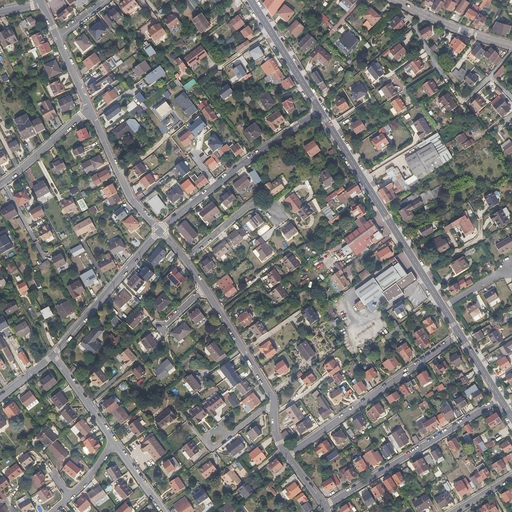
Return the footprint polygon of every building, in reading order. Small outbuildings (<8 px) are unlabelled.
[(86,0),(78,0),(76,2),(80,8),(88,2),(86,0)] [(133,0),(125,0),(126,1),(119,5),(125,13),(137,5),(133,0)] [(265,0),(263,3),(272,17),(284,0),(265,0)] [(357,1),(356,0),(342,0),(342,1),(350,9),(357,1)] [(436,0),(432,7),(439,12),(446,0),(436,0)] [(456,3),(451,0),(447,0),(444,5),(451,10),(456,3)] [(465,0),(462,0),(456,9),(462,13),(469,2),(465,0)] [(350,9),(342,1),(339,4),(347,11),(350,9)] [(479,13),(480,11),(481,9),(472,3),(464,15),(469,18),(470,16),(471,17),(470,19),(473,21),(474,21),(479,13)] [(173,12),(177,18),(178,17),(176,13),(178,12),(173,5),(169,8),(173,12)] [(285,5),(278,14),(287,21),(294,12),(285,5)] [(70,6),(57,16),(62,22),(67,18),(66,17),(74,11),(70,6)] [(371,8),(363,16),(374,25),(381,17),(371,8)] [(103,18),(110,26),(121,18),(115,9),(103,18)] [(178,27),(181,24),(177,18),(173,12),(169,15),(170,16),(168,18),(167,16),(162,20),(169,29),(176,24),(178,27)] [(489,20),(485,17),(479,13),(474,21),(473,22),(483,29),(489,20)] [(201,14),(192,21),(202,34),(211,27),(201,14)] [(396,15),(388,22),(390,24),(387,28),(390,31),(393,28),(395,29),(396,28),(398,31),(405,24),(396,15)] [(243,19),(241,16),(239,17),(238,16),(227,24),(233,33),(244,25),(241,20),(243,19)] [(32,20),(31,17),(27,19),(29,22),(28,23),(30,27),(34,25),(34,27),(37,25),(34,19),(32,20)] [(296,20),(289,29),(296,36),(304,28),(296,20)] [(100,22),(90,29),(98,42),(102,39),(101,37),(107,32),(100,22)] [(491,30),(497,32),(500,23),(496,22),(491,30)] [(167,33),(160,23),(157,26),(156,25),(152,28),(152,29),(149,31),(156,41),(167,33)] [(510,33),(510,31),(509,25),(500,23),(497,32),(506,35),(507,32),(510,33)] [(253,37),(253,36),(251,34),(253,33),(249,27),(241,32),(246,38),(247,37),(248,38),(249,40),(253,37)] [(420,32),(424,39),(432,34),(428,27),(420,32)] [(0,37),(5,48),(18,41),(11,29),(5,33),(4,32),(0,33),(0,37)] [(349,31),(340,41),(349,50),(358,40),(349,31)] [(37,48),(45,44),(40,34),(32,37),(37,48)] [(308,34),(298,44),(305,51),(316,41),(308,34)] [(84,35),(76,41),(84,51),(92,45),(84,35)] [(458,40),(455,37),(449,45),(459,53),(466,45),(458,39),(458,40)] [(178,51),(186,45),(182,40),(174,46),(178,51)] [(399,40),(382,54),(384,57),(390,51),(398,60),(407,52),(400,44),(401,43),(399,40)] [(234,48),(237,53),(250,44),(248,41),(241,46),(240,44),(234,48)] [(45,44),(37,48),(40,57),(52,52),(48,42),(45,44)] [(151,45),(145,47),(148,57),(155,55),(151,45)] [(478,45),(471,53),(479,59),(485,52),(478,45)] [(186,57),(192,65),(208,54),(202,46),(186,57)] [(259,46),(250,51),(255,61),(264,56),(259,46)] [(310,56),(316,61),(318,59),(325,65),(332,57),(319,46),(310,56)] [(496,66),(502,59),(498,55),(499,55),(491,49),(488,52),(487,51),(484,56),(496,66)] [(186,70),(188,68),(176,52),(171,56),(174,61),(176,60),(184,73),(187,71),(186,70)] [(95,53),(83,62),(89,70),(101,62),(95,53)] [(413,69),(416,74),(426,68),(419,57),(405,66),(408,72),(410,71),(413,69)] [(272,73),(278,69),(272,59),(262,65),(264,69),(267,67),(270,70),(272,73)] [(44,66),(50,78),(61,73),(55,61),(44,66)] [(112,70),(106,61),(98,67),(105,76),(105,75),(109,72),(112,70)] [(145,61),(133,69),(139,77),(151,68),(145,61)] [(376,63),(368,70),(377,80),(385,74),(376,63)] [(165,73),(159,65),(146,76),(151,83),(165,73)] [(241,65),(233,70),(240,81),(247,76),(241,65)] [(494,76),(497,79),(506,68),(502,65),(502,66),(494,76)] [(267,67),(264,69),(263,70),(267,76),(272,73),(270,70),(267,67)] [(461,82),(464,78),(468,74),(462,68),(455,77),(461,82)] [(281,82),(285,79),(278,69),(272,73),(267,76),(265,78),(267,81),(272,78),(274,81),(275,81),(277,84),(278,84),(281,82)] [(318,84),(323,81),(317,71),(312,74),(318,84)] [(108,81),(110,80),(113,78),(109,72),(105,75),(105,76),(98,80),(88,87),(93,95),(101,89),(99,86),(104,83),(108,81)] [(468,74),(464,78),(467,81),(467,82),(472,86),(477,80),(469,73),(468,74)] [(285,79),(281,82),(285,89),(293,84),(289,77),(285,79)] [(430,97),(439,92),(431,80),(423,86),(430,97)] [(64,92),(63,88),(62,89),(60,86),(58,81),(49,85),(54,97),(64,92)] [(183,86),(186,90),(192,85),(189,82),(183,86)] [(370,90),(366,83),(362,85),(362,84),(352,91),(357,99),(367,93),(367,92),(370,90)] [(389,100),(398,94),(390,83),(382,88),(389,100)] [(225,87),(221,89),(218,92),(223,100),(234,93),(228,85),(225,87)] [(116,98),(118,97),(112,89),(103,96),(108,104),(116,98)] [(118,97),(116,98),(119,101),(130,93),(128,89),(118,97)] [(246,104),(252,100),(245,91),(240,94),(245,102),(246,104)] [(184,92),(175,99),(184,111),(185,110),(193,104),(184,92)] [(146,100),(140,93),(135,96),(141,104),(146,100)] [(268,93),(259,99),(266,110),(275,104),(268,93)] [(447,93),(438,100),(448,112),(456,106),(447,93)] [(499,95),(490,103),(502,116),(511,109),(499,95)] [(59,102),(63,112),(74,108),(69,97),(59,102)] [(399,97),(391,102),(398,114),(406,108),(399,97)] [(479,97),(471,104),(478,112),(486,105),(479,97)] [(291,98),(282,103),(288,114),(295,110),(292,104),(293,103),(291,98)] [(336,103),(340,111),(348,106),(344,98),(336,103)] [(372,107),(378,103),(375,98),(369,102),(372,107)] [(155,109),(162,104),(160,101),(159,99),(157,101),(156,99),(151,103),(155,109)] [(46,121),(57,116),(48,100),(41,104),(44,108),(40,110),(46,121)] [(125,107),(129,112),(138,106),(134,101),(125,107)] [(3,105),(7,114),(13,111),(8,102),(3,105)] [(104,113),(109,120),(121,111),(116,104),(104,113)] [(193,104),(185,110),(186,113),(187,113),(190,116),(198,110),(193,104)] [(139,116),(144,112),(139,105),(138,106),(129,112),(129,113),(132,117),(137,113),(139,116)] [(210,122),(216,117),(208,106),(201,111),(210,122)] [(279,123),(284,120),(279,112),(266,120),(273,130),(278,126),(276,124),(279,122),(279,123)] [(24,140),(36,134),(31,123),(29,120),(26,114),(14,120),(17,126),(24,140)] [(366,128),(360,119),(361,119),(358,114),(351,118),(354,123),(351,125),(357,134),(366,128)] [(422,118),(413,124),(419,132),(417,133),(421,138),(431,132),(422,118)] [(36,134),(45,129),(39,119),(31,123),(36,134)] [(129,130),(134,137),(139,133),(137,131),(141,128),(135,121),(129,119),(113,132),(118,139),(119,138),(129,130)] [(243,132),(251,142),(263,134),(255,123),(243,132)] [(419,132),(413,124),(411,126),(415,133),(417,133),(419,132)] [(384,126),(378,130),(381,134),(372,140),(378,150),(389,143),(383,133),(387,131),(384,126)] [(78,133),(81,141),(89,137),(86,129),(78,133)] [(172,139),(174,138),(180,133),(178,130),(171,137),(172,139)] [(452,158),(446,147),(444,145),(437,133),(418,144),(420,148),(431,141),(432,143),(405,159),(416,177),(413,179),(412,182),(410,181),(407,183),(397,168),(394,169),(392,171),(404,189),(405,192),(420,183),(418,181),(452,158)] [(465,149),(474,144),(472,140),(471,140),(468,141),(463,133),(459,135),(457,136),(465,149)] [(223,145),(214,134),(210,137),(212,140),(208,144),(214,152),(223,145)] [(5,141),(12,154),(20,149),(16,141),(13,143),(11,139),(5,141)] [(511,142),(510,140),(501,146),(508,154),(511,151),(511,142)] [(304,148),(311,157),(320,151),(313,141),(304,148)] [(233,144),(229,147),(231,149),(236,156),(243,150),(238,143),(234,146),(233,144)] [(222,155),(231,149),(229,147),(227,144),(218,150),(222,155)] [(80,145),(73,149),(76,156),(84,153),(80,145)] [(332,157),(337,153),(334,148),(329,152),(332,157)] [(166,168),(168,171),(175,166),(163,150),(160,153),(168,163),(169,162),(171,166),(171,167),(170,167),(169,166),(166,168)] [(211,155),(207,158),(208,160),(206,162),(212,170),(215,167),(214,166),(217,164),(211,155)] [(82,165),(87,173),(104,164),(100,156),(82,165)] [(55,173),(66,167),(61,157),(58,159),(58,160),(56,162),(51,165),(55,173)] [(202,162),(194,168),(198,172),(205,166),(202,162)] [(140,163),(133,168),(139,177),(146,172),(140,163)] [(199,179),(192,170),(191,169),(186,172),(199,188),(208,181),(203,175),(199,179)] [(92,178),(95,185),(111,177),(107,170),(92,178)] [(326,170),(319,174),(324,184),(322,185),(325,188),(334,182),(326,170)] [(312,177),(309,172),(308,171),(300,177),(304,183),(308,180),(312,177)] [(401,191),(404,189),(392,171),(388,173),(398,190),(400,189),(401,191)] [(147,188),(156,182),(149,173),(140,180),(142,184),(143,183),(147,188)] [(233,185),(239,192),(251,183),(245,176),(233,185)] [(181,185),(188,194),(195,188),(188,180),(181,185)] [(284,189),(278,180),(274,183),(274,184),(272,186),(270,183),(265,187),(271,197),(284,189)] [(44,181),(33,187),(39,198),(50,192),(44,181)] [(339,196),(337,197),(341,202),(351,196),(350,195),(356,191),(358,193),(361,191),(356,183),(345,191),(339,196)] [(388,203),(396,198),(393,192),(391,194),(389,190),(394,187),(392,183),(380,190),(380,191),(378,193),(380,196),(382,200),(385,198),(388,203)] [(103,190),(108,198),(116,193),(117,193),(112,185),(103,190)] [(443,185),(432,192),(431,190),(418,198),(419,199),(398,212),(404,221),(413,216),(410,211),(422,204),(423,206),(446,192),(445,190),(446,189),(443,185)] [(166,195),(173,203),(183,195),(177,187),(166,195)] [(338,195),(339,196),(345,191),(343,187),(326,199),(328,202),(338,195)] [(25,190),(14,196),(19,206),(30,200),(25,190)] [(149,201),(156,195),(153,191),(145,197),(149,201)] [(224,204),(226,206),(236,198),(230,191),(220,198),(223,203),(224,204)] [(484,198),(490,208),(499,203),(493,192),(484,198)] [(108,198),(108,199),(112,206),(120,201),(116,193),(108,198)] [(297,212),(304,206),(294,193),(285,200),(295,213),(297,212)] [(156,195),(149,201),(158,213),(161,211),(162,212),(164,210),(163,209),(165,207),(156,195)] [(82,198),(77,201),(82,210),(87,208),(82,198)] [(72,210),(76,208),(76,207),(72,199),(64,203),(63,202),(60,203),(66,213),(72,210)] [(209,207),(204,210),(200,214),(206,222),(207,221),(210,224),(215,219),(213,216),(220,211),(213,202),(208,206),(209,207)] [(352,210),(359,219),(363,216),(366,213),(358,202),(354,205),(355,208),(352,210)] [(335,209),(338,213),(345,208),(342,204),(335,209)] [(13,205),(2,211),(7,221),(18,214),(13,205)] [(304,206),(297,212),(304,220),(313,214),(306,205),(304,206)] [(321,209),(330,220),(330,221),(335,218),(330,210),(327,205),(321,209)] [(40,206),(29,212),(34,219),(44,213),(40,206)] [(120,221),(127,215),(122,207),(114,213),(120,221)] [(500,227),(509,222),(506,217),(510,214),(506,207),(490,217),(493,222),(496,221),(500,227)] [(264,222),(258,214),(254,218),(251,214),(244,220),(253,231),(264,222)] [(132,216),(124,223),(132,232),(140,225),(132,216)] [(359,228),(367,222),(363,216),(359,219),(355,221),(359,228)] [(451,223),(454,227),(456,226),(456,227),(457,227),(458,227),(459,226),(459,225),(459,224),(460,224),(466,236),(475,231),(468,219),(466,220),(464,216),(460,218),(451,223)] [(91,232),(92,234),(97,231),(91,220),(78,227),(79,230),(81,234),(83,236),(89,233),(91,232)] [(359,228),(345,238),(353,250),(358,247),(360,249),(368,243),(369,245),(383,236),(370,220),(367,222),(359,228)] [(433,221),(418,230),(422,238),(438,229),(433,221)] [(186,222),(178,229),(190,242),(198,235),(186,222)] [(451,223),(444,228),(446,231),(447,231),(448,232),(450,231),(450,229),(454,227),(451,223)] [(298,232),(291,224),(281,231),(288,240),(298,232)] [(47,225),(43,227),(44,229),(38,232),(43,241),(53,235),(47,225)] [(225,240),(230,246),(232,244),(234,246),(243,240),(242,238),(247,235),(242,228),(237,231),(236,230),(227,237),(228,238),(225,240)] [(0,251),(1,253),(13,247),(6,234),(8,233),(6,229),(0,231),(0,251)] [(511,235),(496,245),(501,253),(511,247),(511,246),(511,245),(511,235)] [(433,241),(438,250),(439,253),(449,248),(447,245),(450,243),(447,238),(442,241),(439,237),(433,241)] [(109,246),(113,255),(126,248),(121,239),(109,246)] [(230,246),(225,240),(212,250),(219,259),(229,251),(226,248),(230,246)] [(264,243),(256,249),(260,255),(258,257),(262,261),(273,253),(264,243)] [(71,251),(74,256),(84,251),(81,245),(71,251)] [(147,260),(155,266),(166,253),(159,247),(147,260)] [(378,254),(383,261),(393,255),(388,247),(378,254)] [(473,247),(464,252),(467,257),(476,252),(473,247)] [(174,254),(171,251),(165,258),(169,261),(174,254)] [(292,255),(290,252),(283,257),(285,260),(284,261),(292,271),(301,264),(293,254),(292,255)] [(52,259),(57,269),(67,264),(61,254),(52,259)] [(214,264),(217,262),(211,254),(208,256),(209,257),(201,263),(207,272),(215,266),(214,264)] [(103,274),(110,270),(110,269),(116,265),(112,257),(111,258),(107,260),(98,265),(103,274)] [(451,264),(457,273),(469,266),(463,257),(451,264)] [(4,265),(5,268),(7,267),(11,273),(17,270),(12,260),(4,265)] [(42,268),(50,264),(48,260),(44,262),(40,264),(42,268)] [(359,310),(373,300),(407,275),(399,262),(374,279),(374,278),(355,291),(361,300),(355,305),(359,310)] [(275,268),(269,273),(271,276),(269,278),(274,285),(283,279),(275,268)] [(175,269),(167,276),(178,288),(186,280),(175,269)] [(363,280),(371,274),(367,269),(359,275),(363,280)] [(80,276),(86,286),(93,282),(92,280),(96,278),(92,270),(80,276)] [(333,280),(341,291),(350,284),(340,270),(329,278),(331,282),(333,280)] [(404,294),(402,291),(417,280),(412,272),(407,275),(373,300),(378,308),(383,305),(380,300),(385,297),(388,301),(389,303),(404,294)] [(128,284),(137,291),(144,283),(135,275),(128,284)] [(226,275),(216,282),(228,297),(236,291),(231,284),(233,283),(226,275)] [(463,286),(464,286),(466,285),(467,287),(473,283),(471,280),(465,283),(463,279),(449,288),(451,290),(450,290),(453,294),(461,290),(459,287),(463,284),(463,286)] [(339,292),(341,291),(333,280),(331,282),(330,283),(336,292),(338,292),(339,292)] [(79,295),(85,291),(80,281),(68,287),(74,298),(79,296),(79,295)] [(25,291),(29,288),(25,282),(18,286),(22,292),(23,294),(26,292),(25,291)] [(280,285),(271,291),(279,301),(288,295),(280,285)] [(485,296),(489,304),(499,298),(495,290),(485,296)] [(119,296),(126,304),(132,298),(124,291),(119,296)] [(153,304),(160,312),(171,301),(164,294),(153,304)] [(120,309),(126,304),(119,296),(113,301),(120,309)] [(14,302),(14,301),(4,307),(8,314),(18,309),(18,308),(21,306),(18,300),(14,302)] [(62,319),(76,311),(74,307),(70,303),(69,301),(56,307),(62,319)] [(393,307),(400,319),(406,315),(406,314),(409,312),(407,309),(405,310),(403,308),(405,307),(402,301),(393,307)] [(329,304),(322,309),(329,319),(329,320),(336,315),(329,304)] [(476,304),(467,309),(474,320),(482,315),(476,304)] [(41,311),(45,319),(54,315),(49,306),(41,311)] [(307,317),(315,312),(311,306),(301,313),(304,317),(306,316),(307,317)] [(126,323),(132,329),(145,315),(139,309),(126,323)] [(190,316),(196,324),(205,317),(199,309),(190,316)] [(238,318),(245,327),(253,321),(246,312),(238,318)] [(315,312),(307,317),(308,319),(308,320),(309,322),(311,323),(319,317),(315,312)] [(117,329),(123,322),(116,315),(110,322),(115,327),(117,329)] [(484,318),(482,315),(474,320),(476,323),(484,318)] [(0,331),(9,326),(3,316),(0,318),(0,331)] [(430,318),(423,322),(430,333),(437,329),(430,318)] [(14,328),(19,338),(31,331),(26,321),(14,328)] [(259,338),(268,332),(260,321),(250,328),(253,333),(255,332),(259,338)] [(391,324),(392,326),(394,329),(398,326),(399,326),(395,321),(391,324)] [(171,333),(178,342),(191,331),(185,323),(171,333)] [(91,353),(99,344),(95,340),(104,330),(97,324),(91,332),(92,333),(85,341),(85,340),(81,344),(91,353)] [(491,333),(497,330),(500,327),(498,324),(491,328),(490,325),(474,334),(478,341),(484,337),(482,333),(488,329),(491,333)] [(383,338),(384,337),(394,329),(392,326),(382,334),(383,336),(382,337),(383,338)] [(384,337),(386,339),(400,329),(398,326),(394,329),(384,337)] [(429,336),(423,327),(414,333),(418,339),(415,341),(418,346),(420,344),(422,348),(429,343),(426,338),(429,336)] [(503,340),(497,330),(491,333),(488,335),(494,346),(503,340)] [(115,339),(111,334),(108,337),(116,346),(121,341),(117,337),(115,339)] [(141,341),(148,351),(157,345),(150,335),(141,341)] [(14,358),(13,357),(4,340),(2,337),(0,337),(0,350),(0,351),(3,349),(10,360),(14,358)] [(297,347),(302,354),(310,347),(306,341),(297,347)] [(221,351),(214,342),(211,344),(210,342),(205,346),(216,358),(219,356),(217,354),(221,351)] [(259,348),(261,350),(270,343),(269,342),(259,348)] [(270,343),(261,350),(262,352),(264,351),(269,358),(276,353),(270,343)] [(406,343),(397,349),(406,361),(410,359),(409,357),(412,354),(410,351),(411,351),(406,343)] [(99,344),(91,353),(93,355),(101,345),(99,344)] [(509,349),(505,344),(499,348),(504,356),(511,352),(509,349)] [(310,347),(302,354),(306,361),(315,354),(310,347)] [(124,359),(129,365),(137,359),(128,348),(119,355),(123,360),(124,359)] [(25,364),(29,362),(23,352),(18,355),(20,360),(22,359),(25,364)] [(450,358),(454,366),(462,362),(457,354),(450,358)] [(505,356),(497,361),(503,371),(511,366),(505,356)] [(384,363),(389,370),(399,364),(394,357),(384,363)] [(168,360),(161,364),(162,366),(155,372),(161,379),(168,373),(167,372),(173,367),(168,360)] [(332,376),(341,370),(333,360),(325,365),(329,371),(328,372),(332,376)] [(283,372),(284,374),(289,371),(283,361),(275,367),(280,374),(283,372)] [(449,368),(445,361),(439,365),(438,364),(433,367),(438,374),(449,368)] [(139,367),(138,366),(132,371),(139,379),(145,374),(143,372),(144,372),(139,367)] [(94,380),(98,384),(101,387),(109,380),(99,368),(91,376),(94,380)] [(232,368),(227,371),(229,375),(227,376),(230,381),(229,381),(232,386),(239,382),(232,368)] [(364,375),(369,381),(377,375),(373,368),(364,375)] [(210,377),(213,381),(222,374),(219,370),(210,377)] [(304,380),(306,382),(309,386),(317,380),(310,370),(301,377),(303,381),(304,380)] [(196,392),(197,391),(201,388),(194,377),(195,376),(192,372),(183,379),(186,383),(187,381),(196,392)] [(417,377),(422,385),(431,380),(427,372),(417,377)] [(333,377),(337,383),(343,379),(339,373),(333,377)] [(40,381),(47,390),(58,382),(51,374),(40,381)] [(457,381),(461,387),(468,382),(464,376),(457,381)] [(191,396),(196,392),(187,381),(186,383),(183,385),(191,396)] [(353,386),(358,394),(361,395),(362,394),(362,393),(363,392),(362,391),(366,388),(361,381),(360,381),(353,386)] [(411,387),(413,386),(411,382),(400,388),(405,396),(413,391),(411,387)] [(246,383),(239,387),(240,389),(238,391),(241,396),(251,390),(246,383)] [(464,392),(467,397),(471,395),(476,402),(483,397),(481,394),(483,393),(481,390),(479,391),(475,384),(471,387),(472,387),(464,392)] [(338,399),(340,397),(344,395),(339,388),(329,394),(334,402),(338,400),(338,399)] [(20,399),(29,410),(39,402),(31,391),(20,399)] [(64,406),(69,402),(60,391),(51,398),(57,406),(56,407),(59,410),(60,409),(61,410),(65,407),(64,406)] [(197,391),(196,392),(191,396),(194,399),(197,397),(200,395),(197,391)] [(394,399),(399,396),(396,392),(387,398),(390,403),(395,400),(394,399)] [(234,407),(240,403),(237,399),(235,400),(233,398),(229,393),(225,396),(234,407)] [(253,393),(242,401),(245,404),(246,403),(249,405),(245,408),(248,413),(261,402),(253,393)] [(204,405),(209,412),(212,409),(214,410),(224,402),(218,394),(204,405)] [(329,405),(322,395),(317,398),(324,409),(319,412),(323,418),(332,412),(328,406),(329,405)] [(455,401),(460,409),(468,404),(463,396),(455,401)] [(104,404),(110,412),(118,406),(112,398),(104,404)] [(424,401),(418,405),(420,409),(424,407),(427,411),(430,409),(425,400),(424,401)] [(4,410),(11,419),(21,411),(14,403),(4,410)] [(305,417),(296,403),(287,409),(296,423),(305,417)] [(367,412),(372,420),(384,411),(379,404),(367,412)] [(201,419),(207,415),(199,405),(189,414),(197,424),(202,421),(201,419)] [(435,417),(439,424),(454,415),(448,405),(440,410),(442,413),(435,417)] [(70,424),(77,418),(73,413),(74,412),(69,406),(61,413),(70,424)] [(121,424),(130,417),(120,406),(112,412),(121,424)] [(169,421),(171,423),(177,417),(170,408),(155,420),(161,427),(169,421)] [(491,428),(502,422),(496,413),(486,419),(491,428)] [(353,422),(358,429),(366,423),(361,416),(353,422)] [(435,427),(439,424),(435,417),(433,418),(430,420),(435,427)] [(83,443),(91,437),(88,433),(92,429),(87,424),(86,424),(85,422),(84,421),(83,419),(71,429),(76,435),(81,431),(84,435),(80,439),(83,443)] [(296,428),(301,435),(313,426),(308,419),(296,428)] [(435,427),(430,420),(427,421),(426,419),(417,424),(423,434),(435,427)] [(138,436),(146,431),(137,420),(129,426),(133,431),(134,430),(135,432),(135,433),(138,436)] [(466,431),(468,433),(472,430),(468,424),(464,427),(466,431)] [(247,433),(253,441),(261,434),(255,426),(247,433)] [(388,436),(391,441),(394,446),(396,450),(409,442),(400,428),(388,436)] [(40,437),(50,447),(57,440),(58,439),(49,429),(40,437)] [(332,436),(338,444),(347,438),(341,430),(332,436)] [(471,439),(468,433),(466,431),(462,434),(467,442),(471,439)] [(476,446),(481,453),(497,444),(494,439),(484,445),(478,436),(472,440),(476,447),(476,446)] [(91,437),(83,443),(91,454),(99,448),(100,447),(97,443),(96,443),(94,441),(92,437),(91,437)] [(149,450),(151,453),(157,461),(167,453),(154,437),(143,445),(148,451),(149,450)] [(456,448),(457,449),(460,447),(455,438),(448,443),(452,450),(456,448)] [(226,448),(233,456),(245,447),(238,439),(226,448)] [(54,453),(60,459),(67,451),(57,440),(50,447),(49,448),(54,453)] [(326,440),(318,446),(319,447),(315,449),(320,456),(332,448),(326,440)] [(507,452),(509,455),(511,452),(511,447),(508,440),(500,445),(505,453),(507,452)] [(191,441),(182,447),(185,451),(190,457),(190,458),(199,451),(191,441)] [(394,446),(391,441),(381,448),(382,450),(381,451),(384,457),(394,451),(392,448),(394,446)] [(251,452),(249,454),(257,464),(266,457),(258,447),(251,452)] [(438,449),(432,453),(438,463),(444,460),(438,449)] [(331,461),(335,458),(340,454),(337,450),(326,457),(329,462),(331,461)] [(365,460),(369,466),(373,464),(373,465),(383,459),(378,451),(375,453),(373,450),(366,454),(368,458),(365,460)] [(18,460),(24,468),(33,461),(27,453),(18,460)] [(424,457),(428,464),(433,462),(428,455),(424,457)] [(74,456),(64,468),(70,473),(69,474),(74,478),(81,470),(76,466),(80,461),(74,456)] [(498,465),(495,467),(498,472),(506,468),(503,462),(506,460),(504,457),(496,462),(498,465)] [(269,465),(275,472),(282,466),(277,459),(269,465)] [(422,459),(413,464),(419,474),(428,469),(422,459)] [(169,473),(175,469),(169,460),(163,464),(169,473)] [(355,464),(360,471),(367,467),(362,460),(355,464)] [(199,470),(205,478),(216,470),(210,461),(199,470)] [(240,470),(244,468),(239,461),(235,464),(240,470)] [(478,473),(483,479),(490,475),(483,462),(474,467),(478,473)] [(17,476),(18,477),(23,472),(17,464),(5,473),(11,480),(17,476)] [(233,481),(236,485),(241,480),(234,472),(233,472),(232,470),(234,469),(230,464),(227,467),(218,474),(221,478),(222,477),(224,480),(225,480),(229,484),(231,482),(233,481)] [(338,472),(343,479),(347,477),(349,480),(356,475),(349,465),(338,472)] [(112,483),(121,477),(117,472),(118,471),(114,466),(105,472),(112,483)] [(407,477),(412,474),(407,467),(402,470),(407,477)] [(43,480),(46,479),(41,471),(32,477),(39,488),(45,484),(43,480)] [(399,472),(393,476),(398,486),(405,481),(399,472)] [(469,483),(472,489),(475,487),(480,483),(479,482),(483,479),(478,473),(470,478),(472,482),(469,483)] [(290,482),(296,477),(294,474),(285,481),(287,483),(290,481),(290,482)] [(331,478),(336,485),(339,483),(334,474),(330,476),(331,478)] [(4,487),(5,489),(10,485),(5,477),(0,480),(0,490),(4,487)] [(174,489),(173,490),(176,494),(185,487),(178,477),(170,482),(172,486),(174,489)] [(336,485),(331,478),(322,484),(327,491),(336,485)] [(390,478),(384,482),(390,493),(397,489),(390,478)] [(447,490),(450,489),(443,478),(441,480),(444,484),(443,484),(447,490)] [(469,483),(466,478),(454,485),(460,496),(472,489),(469,483)] [(247,481),(238,489),(246,498),(254,491),(247,481)] [(274,490),(275,489),(273,485),(275,484),(272,481),(267,485),(271,492),(274,490)] [(124,500),(131,494),(127,488),(127,487),(123,482),(115,489),(124,500)] [(286,489),(288,492),(286,494),(290,499),(301,491),(295,482),(286,489)] [(376,498),(386,492),(381,484),(371,490),(376,498)] [(94,490),(88,495),(94,504),(106,494),(103,490),(100,486),(94,490)] [(44,502),(52,497),(49,492),(46,487),(38,493),(44,502)] [(511,488),(501,495),(506,503),(511,499),(511,488)] [(209,497),(203,489),(193,496),(199,504),(209,497)] [(288,492),(286,489),(282,491),(288,500),(290,499),(286,494),(288,492)] [(369,492),(362,497),(367,506),(375,502),(369,492)] [(305,503),(307,501),(308,501),(303,493),(296,497),(299,502),(303,500),(305,503)] [(412,503),(417,511),(419,511),(433,504),(427,494),(412,503)] [(435,499),(440,508),(452,500),(448,494),(444,497),(442,494),(435,499)] [(80,511),(82,511),(91,504),(84,497),(75,505),(80,511)] [(173,505),(177,511),(191,511),(194,510),(185,497),(173,505)] [(22,511),(28,511),(35,508),(29,499),(18,505),(22,511)] [(480,511),(492,511),(497,509),(494,505),(495,504),(493,500),(491,502),(492,503),(488,505),(488,503),(482,507),(482,508),(479,510),(480,511)] [(307,501),(305,503),(301,506),(304,511),(307,511),(312,508),(307,501)] [(225,511),(233,511),(235,510),(229,502),(222,507),(225,511)] [(115,511),(131,511),(133,511),(126,503),(115,511)]
